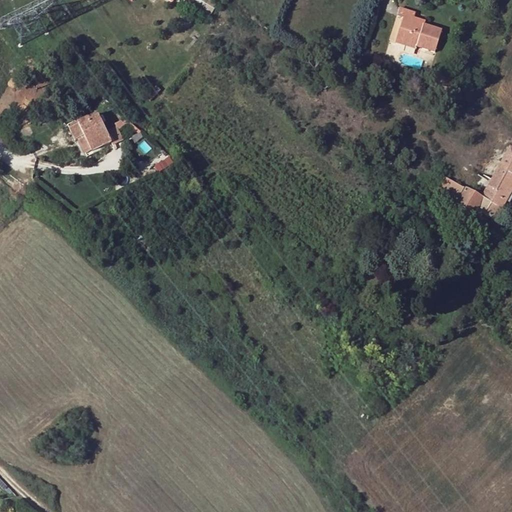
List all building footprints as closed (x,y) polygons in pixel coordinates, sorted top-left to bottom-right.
[(217,6),(208,0),(204,8),(191,0),(186,0),(182,6),(207,21),(217,6)] [(412,23),(414,17),(415,14),(400,8),(397,17),(398,17),(390,42),(395,43),(396,39),(417,46),(416,47),(434,53),(442,30),(423,24),(422,26),(412,23)] [(424,21),(414,17),(412,23),(422,26),(423,24),(424,21)] [(396,39),(395,43),(416,50),(416,47),(417,46),(396,39)] [(453,78),(428,70),(425,81),(450,89),(453,78)] [(19,118),(16,114),(5,120),(8,124),(19,118)] [(115,120),(115,121),(116,121),(119,125),(129,120),(126,114),(115,120)] [(111,142),(104,127),(98,116),(89,120),(89,119),(78,124),(79,126),(70,130),(76,141),(84,137),(92,152),(111,142)] [(115,121),(104,127),(111,142),(124,136),(119,125),(116,121),(115,121)] [(379,142),(373,138),(370,143),(376,147),(379,142)] [(511,148),(510,148),(488,187),(482,198),(492,203),(503,208),(511,191),(511,148)] [(457,206),(473,215),(477,208),(482,198),(467,189),(462,198),(460,197),(464,189),(462,188),(444,178),(436,192),(458,205),(457,206)] [(492,203),(482,198),(477,208),(496,220),(503,208),(492,203)] [(153,249),(141,236),(136,241),(148,254),(153,249)] [(363,405),(369,412),(373,407),(367,401),(363,405)]
